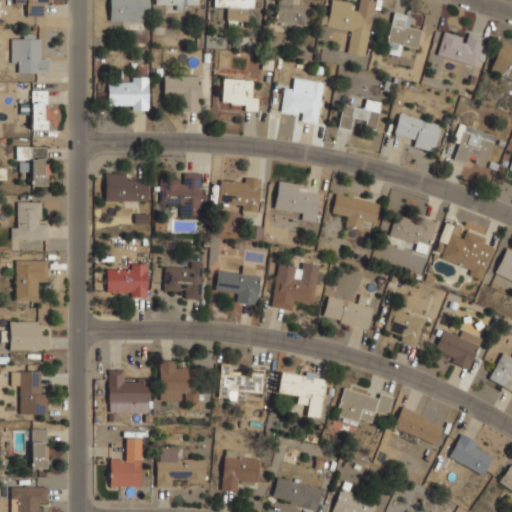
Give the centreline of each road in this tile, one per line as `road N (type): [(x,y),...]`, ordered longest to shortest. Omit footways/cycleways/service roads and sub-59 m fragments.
road 1 (residential): [(80,511),(79,0)]
road 2 (residential): [(80,329),(284,339),(380,365),(511,428)]
road 3 (residential): [(80,141),(272,148),(395,173),(511,216)]
